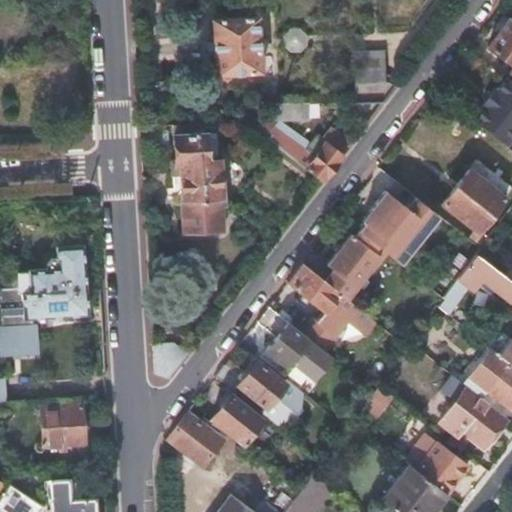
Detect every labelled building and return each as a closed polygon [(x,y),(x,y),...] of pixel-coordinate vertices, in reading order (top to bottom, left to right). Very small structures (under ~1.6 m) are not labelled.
[(217,78),(261,75),(257,15),(213,17),(217,78)] [(511,24),(505,20),(485,48),(511,67),(511,24)] [(354,78),(384,77),(383,48),(353,49),(354,78)] [(476,103),(465,117),(499,144),(511,126),(511,85),(498,76),(490,87),(487,85),(474,102),(476,103)] [(355,82),(356,103),(382,102),(395,85),(390,81),(355,82)] [(266,111),(258,130),(321,180),(350,143),(329,127),(317,142),(321,147),(314,155),(292,138),(292,121),(317,120),(317,105),(282,106),(281,101),(264,101),(266,111)] [(435,116),(455,131),(466,118),(445,102),(435,116)] [(183,230),(220,228),(217,159),(204,159),(204,132),(172,133),(173,161),(180,161),(183,230)] [(476,232),(502,198),(467,170),(440,205),(460,221),(476,232)] [(418,202),(412,198),(403,209),(382,193),(359,223),(362,226),(357,233),(375,247),(380,251),(402,268),(439,219),(418,202)] [(375,247),(357,233),(352,240),(348,237),(325,268),(328,271),(320,281),(346,301),(354,290),(378,259),(370,253),(375,247)] [(14,291),(82,287),(84,287),(82,244),(55,245),(55,257),(47,257),(43,269),(25,270),(24,272),(14,272),(14,288),(14,291)] [(475,254),(493,269),(501,258),(482,244),(479,249),(475,254)] [(476,275),(511,302),(511,348),(499,339),(490,350),(511,368),(511,284),(493,269),(475,254),(465,267),(442,298),(435,307),(446,316),(458,300),(457,299),(467,286),(468,287),(476,275)] [(300,266),(286,285),(322,313),(315,322),(314,323),(331,336),(332,336),(344,319),(364,335),(373,323),(346,301),(320,281),(300,266)] [(14,288),(0,288),(1,297),(1,299),(3,344),(34,343),(33,321),(31,321),(31,315),(86,312),(84,287),(82,287),(14,291),(14,288)] [(254,325),(273,340),(264,352),(284,367),(289,361),(293,364),(300,355),(310,362),(320,350),(266,310),(254,325)] [(314,323),(315,322),(310,319),(299,332),(326,353),(337,340),(332,336),(331,336),(314,323)] [(172,342),(153,343),(155,372),(168,376),(186,354),(172,342)] [(320,350),(310,362),(318,368),(327,356),(320,350)] [(511,368),(490,350),(462,384),(482,400),(486,394),(511,413),(511,412),(511,368)] [(235,388),(262,409),(259,415),(275,427),(289,421),(299,408),(302,394),(285,381),(281,385),(254,365),(240,383),(221,369),(213,380),(231,394),(235,388)] [(457,405),(441,425),(457,438),(460,433),(479,448),(503,417),(482,400),(462,384),(454,377),(442,393),(457,405)] [(373,390),(365,400),(378,410),(386,399),(374,389),(373,390)] [(210,422),(241,445),(259,422),(228,398),(210,422)] [(365,400),(356,413),(370,424),(379,411),(378,410),(365,400)] [(42,444),(82,442),(80,405),(40,407),(42,444)] [(167,441),(201,467),(219,442),(185,416),(167,439),(167,441)] [(411,452),(421,460),(413,471),(444,495),(465,468),(424,436),(411,452)] [(406,465),(378,501),(392,511),(430,511),(444,495),(413,471),(406,465)] [(313,471),(299,490),(282,511),(303,511),(325,482),(313,471)] [(50,511),(94,511),(95,498),(82,498),(82,493),(77,494),(75,480),(66,480),(66,478),(41,479),(42,490),(49,490),(50,511)] [(6,480),(0,488),(0,511),(35,511),(41,504),(6,480)] [(246,511),(228,498),(217,511),(246,511)]
